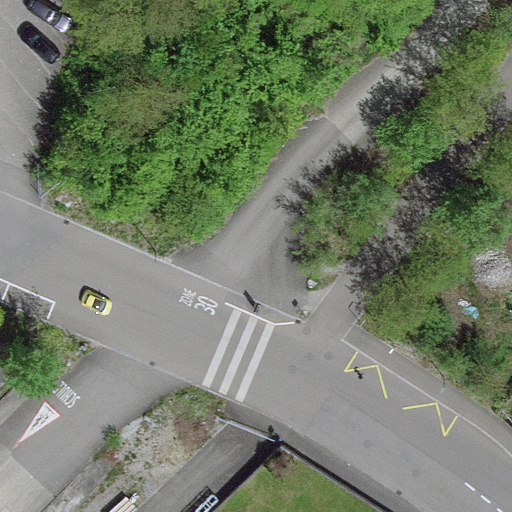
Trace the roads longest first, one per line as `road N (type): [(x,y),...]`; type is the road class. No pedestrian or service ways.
road 1 (track): [(191,330),(225,268),(290,186),(467,0)]
road 2 (residential): [(505,511),(342,398),(162,318)]
road 3 (residential): [(162,318),(0,486)]
road 4 (residential): [(162,318),(0,252)]
